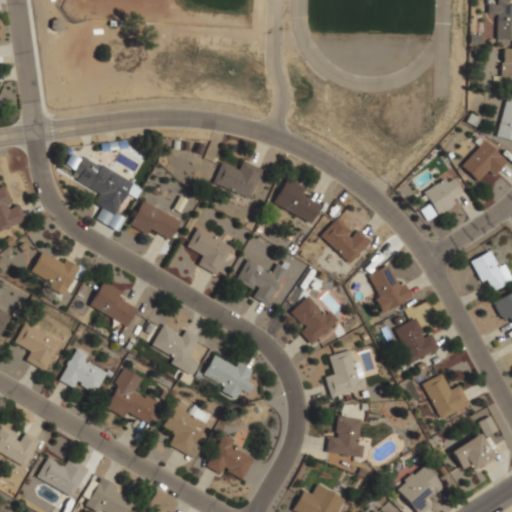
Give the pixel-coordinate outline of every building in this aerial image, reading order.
[(511,1),(495,1),(495,4),(486,4),(486,14),(496,14),(495,42),(511,42),(511,1)] [(511,49),(500,49),(499,89),(511,89),(511,49)] [(511,97),(505,96),(494,137),(511,141),(511,97)] [(482,171),(489,178),(505,162),(483,140),(459,165),(473,180),(482,171)] [(78,158),(68,154),(63,165),(73,169),(78,158)] [(130,182),(81,156),(69,178),(98,193),(92,204),(113,215),(130,182)] [(219,162),(211,183),(248,199),(260,169),(241,160),(237,169),(219,162)] [(450,195),(458,192),(451,176),(421,190),(434,216),(455,206),(450,195)] [(309,223),(319,205),(299,194),(302,189),(284,179),(271,203),(309,223)] [(0,186),(0,229),(24,220),(17,204),(11,207),(2,185),(0,186)] [(145,234),(148,229),(168,240),(178,221),(141,200),(127,225),(145,234)] [(319,236),(348,263),(369,241),(355,229),(351,233),(335,218),(319,236)] [(214,275),(230,248),(195,227),(184,246),(201,256),(196,264),(214,275)] [(28,273),(63,292),(77,266),(63,259),(61,263),(39,251),(28,273)] [(468,260),(480,285),(489,281),(492,289),(511,281),(503,263),(494,267),(487,251),(468,260)] [(285,269),(273,263),(270,271),(244,259),(234,280),(254,290),(250,298),(267,306),(285,269)] [(366,274),(376,297),(374,299),(379,312),(409,299),(402,283),(396,286),(387,265),(366,274)] [(87,308),(126,325),(134,307),(115,299),(119,290),(99,281),(87,308)] [(508,319),(511,327),(511,326),(511,292),(491,300),(500,322),(508,319)] [(297,333),(310,345),(335,319),(327,311),(324,314),(304,296),(288,313),(303,327),(297,333)] [(0,331),(9,315),(0,310),(0,331)] [(429,334),(422,337),(414,318),(391,328),(407,363),(436,349),(429,334)] [(23,360),(43,371),(59,341),(23,323),(12,343),(28,351),(23,360)] [(183,330),(180,334),(160,324),(149,345),(171,357),(168,364),(190,376),(197,362),(186,357),(196,336),(183,330)] [(83,360),(86,354),(74,348),(57,380),(72,388),(74,383),(94,393),(105,372),(83,360)] [(326,356),(332,374),(322,377),(328,397),(364,387),(357,362),(352,363),(348,349),(326,356)] [(250,370),(235,363),(233,366),(212,355),(201,375),(221,386),(218,391),(233,400),(239,389),(246,393),(251,384),(245,381),(250,370)] [(141,378),(122,368),(102,407),(122,417),(125,411),(149,423),(159,404),(134,391),(141,378)] [(437,419),(467,405),(458,385),(448,390),(440,373),(420,383),(437,419)] [(324,452),(360,457),(362,445),(356,444),(359,418),(336,415),(333,437),(326,436),(324,452)] [(20,432),(19,434),(0,426),(0,454),(25,465),(36,438),(20,432)] [(251,457),(229,447),(232,439),(220,433),(204,467),(218,474),(221,470),(240,479),(251,457)] [(469,465),(471,469),(492,458),(480,433),(449,449),(459,470),(469,465)] [(86,469),(67,458),(62,466),(45,457),(34,477),(70,497),(86,469)] [(440,486),(423,464),(394,488),(413,511),(419,511),(428,504),(424,499),(440,486)] [(83,505),(97,511),(124,511),(130,501),(110,490),(113,485),(98,477),(83,505)] [(334,511),(342,497),(314,484),(310,494),(300,489),(290,511),(291,511),(334,511)]
